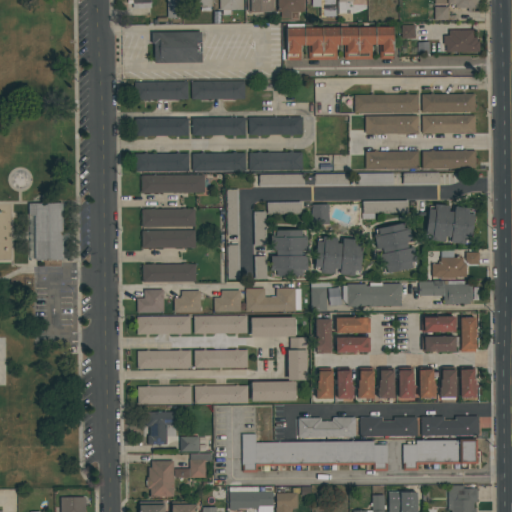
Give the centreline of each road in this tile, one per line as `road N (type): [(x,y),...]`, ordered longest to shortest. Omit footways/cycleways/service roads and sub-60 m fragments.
road 1 (residential): [(103,0),(110,511)]
road 2 (secondary): [(510,0),(511,281)]
road 3 (residential): [(511,69),(299,73)]
